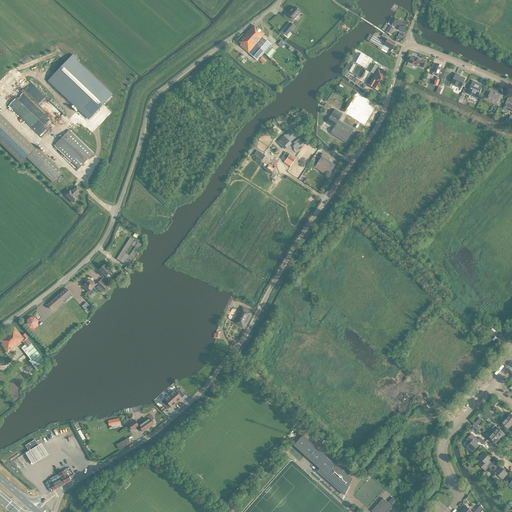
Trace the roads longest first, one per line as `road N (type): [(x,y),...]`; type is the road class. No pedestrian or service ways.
road 1 (unclassified): [(53,495),(146,437),(205,386),(352,161)]
road 2 (unclassified): [(0,327),(102,241),(157,92),(279,0)]
road 3 (track): [(115,211),(0,105)]
road 4 (residential): [(447,511),(458,494),(444,456),(446,434),(493,385)]
road 5 (unclassified): [(352,161),(411,44)]
